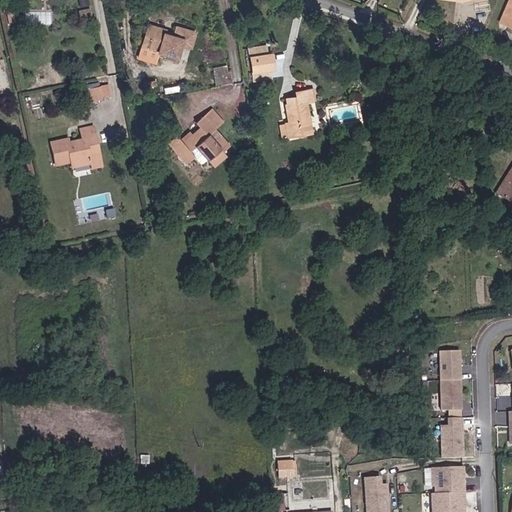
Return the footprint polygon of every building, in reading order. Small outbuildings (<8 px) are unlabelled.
[(88,12),(86,3),(78,4),(80,14),(88,12)] [(154,36),(152,45),(181,53),(185,41),(194,43),(198,25),(179,20),(177,31),(169,29),(170,23),(149,18),(145,33),(154,36)] [(142,42),(152,45),(154,36),(145,33),(142,42)] [(271,47),(269,39),(251,42),(257,74),(276,70),(274,62),(271,47)] [(237,75),(235,63),(217,66),(220,78),(237,75)] [(96,75),(82,79),(87,97),(102,94),(102,90),(109,88),(106,76),(97,79),(96,75)] [(300,90),(292,92),(293,99),(292,100),(294,117),(291,117),(292,129),(313,126),(311,114),(314,113),(311,96),(318,95),(316,84),(300,86),(300,90)] [(216,105),(209,112),(220,124),(220,125),(228,117),(216,105)] [(220,124),(209,112),(208,112),(198,122),(201,126),(186,140),(180,133),(173,140),(191,161),(199,154),(206,162),(213,156),(220,164),(232,153),(228,147),(234,142),(226,132),(221,138),(214,130),(220,124)] [(71,138),(54,142),(58,166),(73,163),(74,169),(93,164),(94,169),(103,167),(95,126),(84,129),(87,141),(72,144),(71,138)] [(511,166),(508,164),(498,183),(504,185),(511,169),(511,166)] [(511,169),(504,185),(498,183),(490,201),(511,212),(511,169)] [(462,351),(439,351),(439,381),(461,380),(462,351)] [(461,380),(439,381),(439,410),(448,409),(448,418),(462,418),(461,380)] [(462,418),(448,418),(449,426),(440,426),(441,459),(465,458),(464,418),(462,418)] [(277,460),(278,478),(296,477),(295,459),(277,460)] [(435,467),(436,493),(466,492),(465,466),(435,467)] [(384,476),(365,477),(366,511),(389,511),(388,483),(384,483),(384,476)] [(431,511),(466,511),(466,492),(436,493),(431,493),(431,511)]
